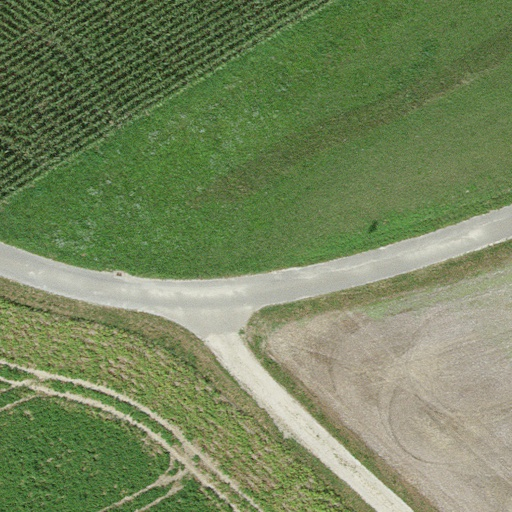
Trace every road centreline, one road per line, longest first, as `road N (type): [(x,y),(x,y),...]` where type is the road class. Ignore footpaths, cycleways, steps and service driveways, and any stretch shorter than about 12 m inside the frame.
road 1 (track): [(511,229),(380,275),(196,306),(82,289),(0,261)]
road 2 (track): [(390,511),(286,415),(196,306)]
